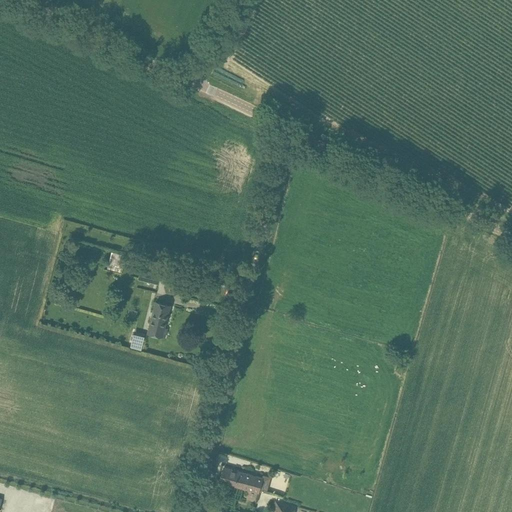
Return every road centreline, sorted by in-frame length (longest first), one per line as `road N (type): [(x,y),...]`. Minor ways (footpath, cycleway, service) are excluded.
road 1 (unclassified): [(188,511),(288,123)]
road 2 (unclassified): [(511,231),(288,123)]
road 3 (unclassified): [(197,79),(30,0)]
